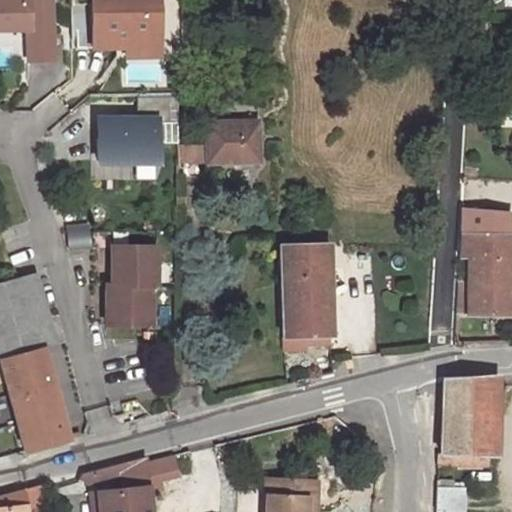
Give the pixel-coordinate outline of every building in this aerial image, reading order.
[(0,0),(0,30),(23,30),(22,0),(0,0)] [(51,61),(49,0),(22,0),(23,30),(23,62),(51,61)] [(155,0),(88,0),(90,48),(123,48),(156,47),(155,0)] [(123,48),(123,56),(156,55),(156,47),(123,48)] [(488,90),(487,120),(502,121),(503,91),(488,90)] [(156,117),(93,116),(92,165),(155,166),(156,117)] [(259,120),(205,123),(206,164),(260,162),(259,120)] [(460,234),(511,235),(511,215),(461,212),(460,234)] [(87,225),(66,227),(68,250),(89,248),(87,225)] [(511,316),(511,235),(460,234),(459,259),(467,259),(468,283),(457,283),(456,316),(511,316)] [(329,245),(281,248),(282,279),(329,278),(329,245)] [(106,288),(106,326),(149,327),(150,288),(155,288),(156,248),(113,248),(113,288),(106,288)] [(0,287),(0,361),(44,350),(54,347),(35,278),(0,287)] [(329,278),(282,279),(284,338),(307,337),(331,336),(329,278)] [(307,337),(284,338),(284,352),(307,352),(307,337)] [(0,361),(0,365),(23,454),(69,441),(44,350),(0,361)] [(438,464),(486,462),(487,383),(444,379),(443,454),(439,453),(438,464)] [(98,492),(100,511),(150,511),(145,457),(121,464),(122,473),(123,489),(98,492)] [(77,484),(122,473),(121,464),(96,471),(84,474),(77,481),(77,484)] [(270,481),(268,511),(308,511),(310,484),(270,481)] [(318,511),(320,485),(310,484),(308,511),(318,511)] [(48,507),(46,485),(24,491),(26,510),(48,507)] [(465,510),(465,489),(438,488),(437,510),(465,510)] [(0,497),(0,511),(25,511),(26,510),(24,491),(0,497)] [(91,493),(93,511),(100,511),(98,492),(91,493)]
